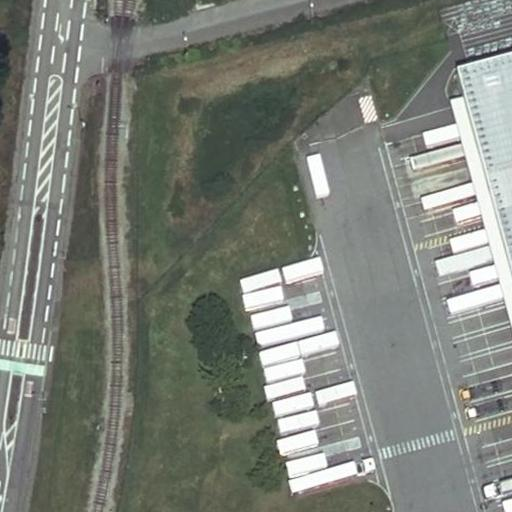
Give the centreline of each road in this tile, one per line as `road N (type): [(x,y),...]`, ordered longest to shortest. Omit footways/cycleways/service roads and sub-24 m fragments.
road 1 (residential): [(11,511),(54,217),(68,79),(62,40)]
road 2 (residential): [(62,40),(44,78),(0,397)]
road 3 (unclassified): [(307,0),(122,47),(62,40)]
